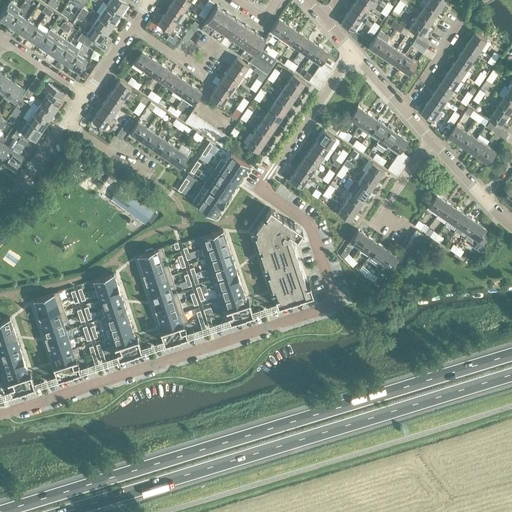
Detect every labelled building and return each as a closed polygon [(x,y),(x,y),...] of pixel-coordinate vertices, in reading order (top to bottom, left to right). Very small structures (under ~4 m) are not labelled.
[(108,0),(106,3),(121,12),(128,2),(127,1),(127,0),(108,0)] [(189,0),(173,0),(171,3),(183,11),(190,0),(189,0)] [(197,6),(202,9),(207,12),(214,2),(210,0),(208,0),(204,6),(199,2),(197,6)] [(355,0),(355,2),(366,10),(372,0),(355,0)] [(432,0),(427,0),(423,8),(434,16),(441,6),(432,0)] [(0,15),(0,18),(9,25),(18,12),(21,8),(10,1),(0,15)] [(387,1),(384,6),(389,10),(392,5),(387,1)] [(355,2),(348,12),(360,20),(366,10),(355,2)] [(106,3),(100,13),(114,22),(121,12),(106,3)] [(171,3),(164,13),(176,21),(183,11),(171,3)] [(200,28),(210,35),(226,11),(217,4),(200,28)] [(401,8),(396,4),(393,9),(398,13),(401,8)] [(389,10),(384,6),(380,12),(386,15),(389,10)] [(82,7),(78,13),(84,17),(88,10),(82,7)] [(423,8),(416,18),(428,26),(434,16),(423,8)] [(207,12),(202,9),(199,14),(204,17),(207,12)] [(70,11),(70,12),(67,11),(65,14),(67,16),(71,19),(74,14),(70,11)] [(210,35),(220,41),(236,17),(226,11),(210,35)] [(9,25),(19,31),(28,18),(18,12),(9,25)] [(360,20),(348,12),(341,22),(353,30),(360,20)] [(100,13),(93,23),(108,32),(114,22),(100,13)] [(176,21),(164,13),(158,23),(169,31),(173,26),(177,29),(180,24),(176,21)] [(229,48),(236,39),(246,24),(236,17),(220,41),(229,48)] [(270,29),(280,36),(288,24),(278,17),(270,29)] [(19,31),(29,38),(38,25),(37,25),(28,18),(19,31)] [(428,26),(416,18),(409,28),(421,36),(428,26)] [(194,20),(188,30),(193,33),(199,24),(194,20)] [(390,25),(395,28),(398,23),(393,20),(390,25)] [(29,38),(39,45),(50,28),(49,28),(39,22),(37,25),(38,25),(29,38)] [(374,22),(371,27),(376,30),(379,25),(374,22)] [(81,34),(87,38),(91,41),(94,38),(101,43),(108,32),(93,23),(86,33),(83,30),(81,34)] [(398,23),(395,28),(400,32),(403,27),(398,23)] [(245,45),(255,30),(246,24),(236,39),(229,48),(241,51),(245,45)] [(280,36),(290,43),(298,31),(288,24),(280,36)] [(376,30),(371,27),(367,32),(372,35),(376,30)] [(39,45),(49,51),(60,35),(50,28),(39,45)] [(379,53),(386,41),(390,36),(379,29),(368,46),(379,53)] [(193,33),(188,30),(182,39),(187,42),(193,33)] [(254,52),(253,53),(272,66),(277,59),(274,57),(269,53),(264,50),(259,46),(265,37),(255,30),(245,45),(254,52)] [(290,43),(300,50),(308,38),(298,31),(290,43)] [(476,31),(469,41),(481,49),(487,38),(476,31)] [(77,39),(83,43),(87,38),(81,34),(77,39)] [(49,51),(59,58),(70,42),(60,35),(49,51)] [(417,36),(414,40),(426,48),(429,44),(417,36)] [(80,48),(69,65),(79,72),(87,59),(82,55),(91,41),(87,38),(83,43),(80,48)] [(300,50),(310,56),(318,45),(308,38),(300,50)] [(426,48),(414,40),(411,45),(423,52),(426,48)] [(379,53),(389,59),(397,48),(386,41),(379,53)] [(469,41),(462,51),(474,59),(481,49),(469,41)] [(59,58),(69,65),(80,48),(70,42),(59,58)] [(269,53),(272,48),(267,44),(264,50),(269,53)] [(318,45),(310,56),(320,63),(328,51),(318,45)] [(274,57),(277,51),(272,48),(269,53),(274,57)] [(389,59),(399,66),(407,54),(397,48),(389,59)] [(133,62),(143,69),(151,57),(141,50),(133,62)] [(462,51),(455,61),(467,69),(474,59),(462,51)] [(494,51),(491,56),(496,60),(500,54),(494,51)] [(486,52),(482,57),(488,61),(493,65),(496,60),(491,56),(486,52)] [(272,66),(253,53),(248,61),(267,73),(272,66)] [(407,54),(399,66),(409,73),(418,60),(412,56),(411,58),(407,54)] [(237,56),(230,66),(242,74),(249,64),(237,56)] [(143,69),(153,75),(161,64),(151,57),(143,69)] [(284,63),(289,67),(292,62),(287,58),(284,63)] [(455,61),(449,71),(460,79),(467,69),(455,61)] [(292,62),(289,67),(294,70),(297,65),(292,62)] [(319,87),(332,69),(321,62),(312,75),(309,80),(319,87)] [(153,75),(163,82),(171,71),(161,64),(153,75)] [(230,66),(223,76),(235,84),(242,74),(230,66)] [(274,68),(271,73),(276,76),(280,71),(274,68)] [(493,68),(490,74),(495,77),(498,72),(493,68)] [(163,82),(173,89),(181,77),(171,71),(163,82)] [(449,71),(442,81),(454,89),(460,79),(449,71)] [(481,71),(477,76),(483,80),(486,74),(481,71)] [(309,80),(312,75),(307,72),(303,76),(309,80)] [(276,76),(271,73),(267,78),(273,82),(276,76)] [(293,73),(286,83),(298,91),(305,81),(293,73)] [(0,80),(0,91),(5,95),(15,80),(5,74),(0,80)] [(495,77),(490,74),(486,79),(491,82),(495,77)] [(41,80),(36,76),(29,86),(35,90),(41,80)] [(223,76),(216,86),(228,94),(235,84),(223,76)] [(483,80),(477,76),(474,81),(479,85),(483,80)] [(128,82),(133,85),(136,80),(131,77),(128,82)] [(173,89),(183,96),(191,84),(181,77),(173,89)] [(257,77),(253,82),(258,86),(262,81),(257,77)] [(120,79),(113,89),(124,97),(131,87),(120,79)] [(15,80),(5,95),(15,102),(25,87),(15,80)] [(141,83),(136,80),(133,85),(138,88),(141,83)] [(442,81),(435,91),(447,99),(454,89),(442,81)] [(48,90),(41,100),(56,110),(63,99),(56,95),(59,90),(48,82),(45,88),(48,90)] [(258,86),(253,82),(249,87),(255,91),(258,86)] [(286,83),(280,93),(291,101),(298,91),(286,83)] [(191,84),(183,96),(193,103),(201,91),(191,84)] [(228,94),(216,86),(209,96),(221,104),(228,94)] [(261,87),(257,93),(262,96),(266,91),(261,87)] [(511,88),(510,87),(503,97),(511,103),(511,88)] [(480,88),(476,94),(482,97),(485,92),(480,88)] [(113,89),(106,100),(118,107),(124,97),(113,89)] [(147,95),(152,99),(156,93),(151,90),(147,95)] [(435,91),(428,101),(440,109),(447,99),(435,91)] [(467,91),(464,96),(469,99),(473,94),(467,91)] [(156,93),(152,99),(158,102),(161,97),(156,93)] [(262,96),(257,93),(254,98),(259,101),(262,96)] [(280,93),(273,103),(285,111),(291,101),(280,93)] [(482,97),(476,94),(473,99),(478,102),(482,97)] [(469,99),(464,96),(461,101),(466,104),(469,99)] [(56,110),(41,100),(37,97),(35,98),(30,107),(34,110),(49,120),(56,110)] [(243,97),(239,102),(245,106),(248,101),(243,97)] [(511,103),(503,97),(496,107),(508,115),(511,109),(511,103)] [(29,106),(20,100),(17,103),(27,110),(29,106)] [(106,100),(99,110),(111,117),(118,107),(106,100)] [(140,101),(136,106),(142,109),(145,104),(140,101)] [(440,109),(428,101),(422,111),(433,119),(440,109)] [(245,106),(239,102),(236,108),(241,111),(245,106)] [(167,109),(172,112),(176,107),(171,103),(167,109)] [(273,103),(266,113),(278,121),(285,111),(273,103)] [(152,110),(157,113),(161,108),(156,104),(152,110)] [(349,117),(359,124),(367,112),(357,105),(349,117)] [(142,109),(136,106),(133,111),(138,115),(142,109)] [(49,120),(34,110),(30,107),(24,116),(23,116),(28,120),(42,129),(49,120)] [(176,107),(172,112),(177,116),(181,110),(176,107)] [(247,107),(244,112),(249,116),(252,111),(247,107)] [(508,115),(496,107),(490,117),(502,125),(508,115)] [(161,108),(157,113),(162,117),(166,111),(161,108)] [(99,110),(92,119),(104,127),(108,122),(111,124),(112,125),(115,120),(111,117),(99,110)] [(185,121),(194,127),(201,117),(192,110),(185,121)] [(474,110),(470,115),(472,116),(475,118),(478,113),(474,110)] [(454,111),(451,116),(456,119),(459,114),(454,111)] [(249,116),(244,112),(241,117),(246,121),(249,116)] [(359,124),(369,130),(377,119),(367,112),(359,124)] [(266,113),(259,123),(271,131),(278,121),(266,113)] [(484,117),(478,113),(475,118),(480,122),(484,117)] [(456,119),(451,116),(448,121),(453,124),(456,119)] [(128,130),(134,121),(129,117),(123,127),(128,130)] [(194,127),(203,133),(210,123),(201,117),(194,127)] [(172,123),(177,127),(181,121),(176,118),(172,123)] [(369,130),(379,137),(387,126),(377,119),(369,130)] [(14,132),(20,136),(25,140),(28,135),(36,140),(42,129),(28,120),(21,130),(18,128),(14,132)] [(130,132),(140,139),(148,127),(138,120),(130,132)] [(326,127),(335,132),(340,125),(331,120),(326,127)] [(181,121),(177,127),(182,130),(186,125),(181,121)] [(487,126),(496,132),(500,127),(490,121),(487,126)] [(203,133),(212,139),(219,129),(210,123),(203,133)] [(259,123),(253,133),(264,141),(271,131),(259,123)] [(449,135),(459,142),(467,130),(457,123),(449,135)] [(379,137),(389,144),(397,132),(387,126),(379,137)] [(123,127),(117,136),(122,139),(128,130),(123,127)] [(140,139),(150,146),(158,134),(148,127),(140,139)] [(230,132),(235,136),(239,131),(234,127),(230,132)] [(500,127),(496,132),(505,139),(509,134),(500,127)] [(323,128),(317,138),(328,146),(335,136),(323,128)] [(212,139),(216,142),(224,132),(219,129),(212,139)] [(338,134),(343,138),(347,133),(341,129),(338,134)] [(459,142),(469,149),(477,137),(467,130),(459,142)] [(192,137),(197,140),(201,135),(196,131),(192,137)] [(0,144),(0,159),(3,161),(13,147),(17,142),(16,142),(20,136),(14,132),(11,136),(13,138),(9,144),(3,140),(0,144)] [(224,132),(216,142),(221,146),(228,135),(224,132)] [(389,144),(399,151),(400,150),(407,139),(397,132),(389,144)] [(264,141),(253,133),(246,143),(257,151),(264,141)] [(150,146),(160,153),(168,141),(158,134),(150,146)] [(16,142),(17,142),(24,147),(28,141),(25,140),(20,136),(16,142)] [(469,149),(479,156),(487,144),(477,137),(469,149)] [(317,138),(310,148),(322,156),(328,146),(317,138)] [(352,144),(357,148),(361,143),(356,139),(352,144)] [(160,153),(170,159),(178,148),(168,141),(160,153)] [(361,143),(357,148),(363,151),(366,146),(361,143)] [(487,144),(479,156),(489,163),(497,151),(487,144)] [(13,147),(3,161),(13,168),(23,154),(13,147)] [(178,148),(170,159),(180,166),(188,155),(178,148)] [(310,148),(303,158),(315,166),(322,156),(310,148)] [(342,148),(339,154),(344,157),(347,152),(342,148)] [(349,154),(355,158),(358,152),(353,148),(349,154)] [(400,150),(399,151),(388,168),(398,175),(410,157),(400,150)] [(225,161),(221,158),(220,159),(242,173),(248,165),(248,164),(230,152),(230,153),(225,161)] [(373,158),(378,161),(381,156),(376,153),(373,158)] [(344,157),(339,154),(335,159),(341,162),(344,157)] [(381,156),(378,161),(383,165),(386,160),(381,156)] [(303,158),(296,168),(308,176),(315,166),(303,158)] [(220,159),(215,167),(237,182),(242,173),(220,159)] [(372,161),(365,171),(377,179),(384,169),(372,161)] [(343,164),(339,169),(345,172),(348,167),(343,164)] [(209,176),(231,190),(237,182),(215,167),(209,176)] [(308,176),(296,168),(290,178),(301,186),(308,176)] [(329,168),(325,173),(331,177),(334,171),(329,168)] [(345,172),(339,169),(336,174),(341,178),(345,172)] [(365,171),(358,181),(370,189),(377,179),(365,171)] [(331,177),(325,173),(322,179),(327,182),(331,177)] [(226,198),(231,190),(209,176),(203,184),(226,199),(226,198)] [(352,190),(357,178),(353,176),(348,188),(352,190)] [(358,181),(351,191),(363,199),(370,189),(358,181)] [(220,207),(226,199),(203,184),(198,193),(220,207)] [(331,192),(331,193),(339,198),(341,195),(333,190),(335,187),(329,184),(326,189),(331,192)] [(111,198),(145,223),(154,210),(121,185),(111,198)] [(312,194),(317,197),(320,192),(315,188),(312,194)] [(328,197),(331,193),(331,192),(326,189),(322,194),(328,197)] [(351,191),(344,201),(356,209),(363,199),(351,191)] [(220,208),(220,207),(198,193),(192,202),(200,207),(199,209),(205,213),(206,211),(214,216),(219,208),(220,208)] [(428,205),(438,212),(446,200),(436,193),(428,205)] [(438,212),(448,219),(456,207),(446,200),(438,212)] [(356,209),(344,201),(338,211),(349,219),(356,209)] [(277,296),(274,297),(277,305),(312,293),(309,283),(306,284),(290,237),(290,236),(292,234),(295,237),(296,238),(302,230),(270,207),(255,228),(257,229),(256,235),(254,235),(258,248),(261,247),(262,250),(259,251),(264,266),(267,265),(270,273),(267,274),(272,288),(274,288),(277,296)] [(455,230),(466,214),(456,207),(448,219),(458,226),(455,230)] [(463,229),(468,233),(476,221),(466,214),(455,230),(460,233),(463,229)] [(415,225),(420,228),(423,223),(418,220),(415,225)] [(476,221),(468,233),(478,239),(486,228),(476,221)] [(350,240),(360,247),(368,235),(358,228),(350,240)] [(201,248),(226,240),(223,229),(197,237),(201,248)] [(416,229),(413,234),(423,241),(426,236),(416,229)] [(429,235),(434,239),(438,233),(433,230),(429,235)] [(438,233),(434,239),(439,242),(443,237),(438,233)] [(413,234),(410,238),(420,245),(423,241),(413,234)] [(360,247),(370,254),(378,242),(368,235),(360,247)] [(410,238),(407,243),(417,250),(420,245),(410,238)] [(226,240),(201,248),(204,258),(230,250),(226,240)] [(370,254),(380,261),(388,249),(378,242),(370,254)] [(417,250),(407,243),(404,248),(414,255),(417,250)] [(449,249),(454,252),(458,247),(453,243),(449,249)] [(152,247),(145,250),(145,252),(137,254),(140,264),(165,256),(162,246),(153,249),(152,247)] [(458,247),(454,252),(460,256),(463,250),(458,247)] [(388,249),(380,261),(390,268),(398,256),(388,249)] [(233,260),(230,250),(204,258),(208,268),(233,260)] [(343,257),(348,262),(352,257),(348,253),(343,257)] [(140,264),(143,273),(168,265),(168,264),(165,266),(162,258),(166,257),(165,256),(140,264)] [(352,257),(348,262),(353,266),(357,261),(352,257)] [(208,268),(211,279),(236,270),(233,260),(208,268)] [(143,273),(146,283),(171,274),(168,265),(143,273)] [(363,274),(368,277),(372,272),(367,269),(363,274)] [(211,279),(214,289),(240,281),(236,270),(211,279)] [(117,282),(117,281),(116,282),(114,273),(114,272),(93,279),(93,280),(96,289),(117,282)] [(372,272),(368,277),(373,281),(377,276),(372,272)] [(146,283),(149,292),(174,284),(171,274),(146,283)] [(214,289),(218,299),(243,291),(240,281),(214,289)] [(99,299),(120,292),(117,282),(96,289),(99,299)] [(149,292),(152,301),(178,293),(177,292),(174,293),(171,286),(175,284),(174,284),(149,292)] [(33,299),(36,308),(36,309),(61,300),(58,291),(33,299)] [(221,309),(248,300),(247,300),(246,301),(243,291),(218,299),(221,309)] [(102,308),(123,301),(120,292),(99,299),(102,308)] [(156,311),(181,302),(178,293),(152,301),(156,311)] [(64,310),(61,300),(36,309),(39,318),(64,310)] [(221,310),(225,309),(229,321),(253,313),(252,312),(248,301),(249,301),(248,300),(221,309),(221,310)] [(100,318),(101,318),(126,310),(123,301),(102,308),(105,316),(100,318)] [(156,311),(159,320),(184,312),(181,302),(156,311)] [(42,327),(67,319),(64,310),(39,318),(39,319),(40,319),(42,327)] [(101,318),(104,328),(129,320),(129,319),(126,310),(101,318)] [(161,328),(159,328),(160,330),(187,321),(184,312),(159,320),(161,328)] [(9,317),(1,319),(1,318),(0,317),(0,330),(12,326),(9,317),(10,317),(9,317)] [(42,327),(45,336),(66,330),(63,321),(68,320),(67,319),(42,327)] [(104,328),(104,329),(108,327),(111,335),(109,336),(132,329),(129,320),(104,328)] [(160,330),(164,342),(187,334),(183,323),(187,321),(160,330)] [(0,341),(16,336),(13,326),(12,326),(0,330),(0,341)] [(109,336),(112,345),(137,337),(136,337),(135,337),(132,329),(109,336)] [(49,346),(69,339),(66,330),(45,336),(48,346),(49,346)] [(0,351),(19,345),(16,336),(0,341),(0,351)] [(112,346),(114,346),(118,357),(141,350),(137,337),(112,345),(112,346)] [(52,355),(77,347),(76,346),(72,348),(69,339),(49,346),(52,355)] [(19,345),(0,351),(0,361),(22,354),(21,354),(19,345)] [(54,364),(53,364),(52,364),(52,365),(80,356),(77,347),(52,355),(54,364)] [(0,364),(2,372),(25,364),(22,354),(0,361),(0,364)] [(57,377),(80,370),(76,358),(80,357),(80,356),(52,365),(57,377)] [(7,379),(6,379),(7,380),(30,372),(29,372),(28,373),(25,364),(2,372),(5,371),(7,379)] [(7,380),(11,392),(34,385),(30,372),(7,380)]
